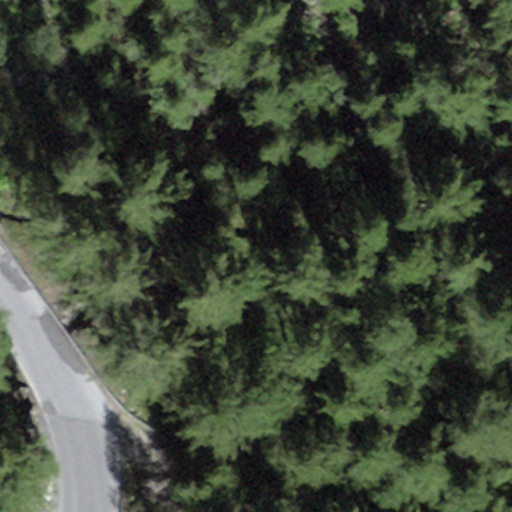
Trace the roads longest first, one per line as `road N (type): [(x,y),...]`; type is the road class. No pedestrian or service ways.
road 1 (tertiary): [(0,289),(66,408),(84,456),(87,511)]
road 2 (track): [(169,511),(148,446),(133,427),(70,419)]
